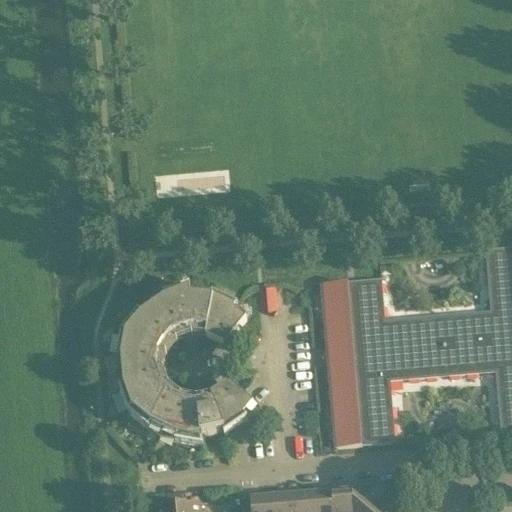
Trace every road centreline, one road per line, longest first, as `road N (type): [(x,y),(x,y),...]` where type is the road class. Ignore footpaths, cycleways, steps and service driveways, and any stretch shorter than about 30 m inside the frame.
road 1 (residential): [(450,505),(385,465),(288,471)]
road 2 (residential): [(288,471),(273,315)]
road 3 (residential): [(288,471),(151,484)]
